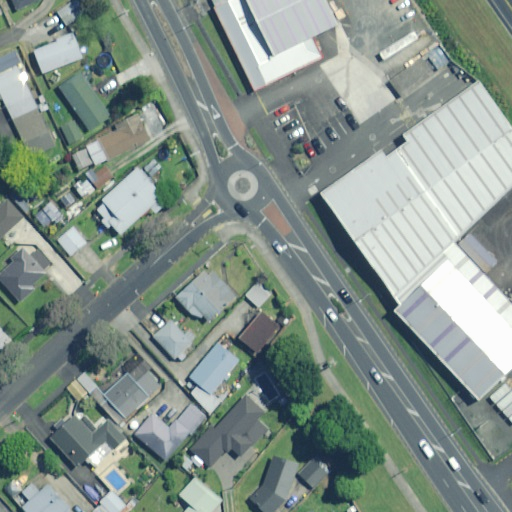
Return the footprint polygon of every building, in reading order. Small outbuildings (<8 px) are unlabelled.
[(42,0),(11,0),(18,12),(42,0)] [(86,14),(77,0),(75,0),(58,11),(67,26),(86,14)] [(347,47),(325,0),(209,0),(252,91),(347,47)] [(83,59),(74,34),(57,40),(58,43),(35,51),(44,74),(83,59)] [(15,50),(0,56),(0,74),(21,66),(15,50)] [(17,69),(0,77),(0,91),(30,156),(53,146),(17,69)] [(110,118),(80,74),(60,88),(90,132),(110,118)] [(511,207),(511,122),(488,92),(335,200),(409,303),(511,207)] [(150,142),(137,113),(115,123),(119,131),(87,146),(97,166),(150,142)] [(82,140),(76,122),(60,128),(67,146),(82,140)] [(104,223),(110,230),(114,226),(122,234),(151,209),(156,214),(168,203),(148,180),(162,168),(155,160),(142,172),(139,169),(103,200),(106,204),(99,210),(107,220),(104,223)] [(115,175),(107,163),(88,177),(96,188),(115,175)] [(35,204),(50,190),(44,183),(29,197),(35,204)] [(35,227),(20,207),(4,220),(19,239),(35,227)] [(87,243),(74,228),(58,241),(71,256),(87,243)] [(46,274),(23,249),(12,259),(15,261),(0,275),(0,280),(21,303),(35,290),(32,287),(46,274)] [(511,295),(474,254),(408,313),(493,407),(511,389),(511,295)] [(237,296),(209,268),(177,298),(198,320),(203,316),(209,323),(237,296)] [(257,282),(245,296),(259,308),(271,294),(257,282)] [(279,327),(262,314),(242,340),(258,353),(279,327)] [(184,335),(171,321),(154,336),(175,359),(197,338),(189,330),(184,335)] [(240,361),(219,343),(190,377),(200,385),(191,395),(212,413),(221,402),(212,395),(240,361)] [(163,384),(137,357),(124,369),(127,373),(105,394),(84,373),(67,389),(80,402),(89,393),(120,425),(163,384)] [(265,414),(247,397),(216,430),(213,427),(191,451),(211,469),(231,448),(242,459),(268,431),(258,422),(265,414)] [(206,418),(192,405),(170,430),(153,415),(136,435),(166,461),(190,434),(191,435),(206,418)] [(92,436),(77,417),(52,439),(77,468),(107,443),(113,451),(126,441),(109,421),(92,436)] [(300,468),(276,458),(267,485),(252,500),(264,511),(274,511),(287,500),(300,468)] [(327,474),(312,460),(299,474),(314,488),(327,474)] [(212,511),(222,502),(196,478),(180,496),(190,505),(183,511),(212,511)] [(42,495),(31,483),(14,499),(26,511),(73,511),(50,487),(42,495)] [(122,511),(127,507),(112,492),(97,507),(102,511),(122,511)]
